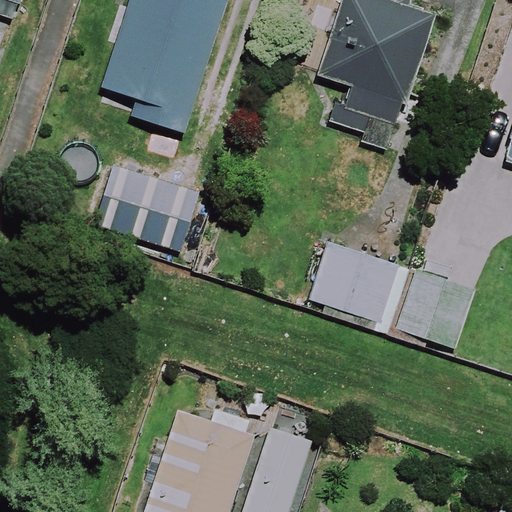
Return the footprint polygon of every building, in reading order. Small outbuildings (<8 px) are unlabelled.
[(22,0),(0,0),(0,18),(15,23),(22,0)] [(129,0),(125,13),(158,25),(145,62),(165,69),(171,52),(205,64),(226,0),(129,0)] [(430,21),(367,0),(343,0),(317,77),(349,87),(337,122),(390,140),(419,54),(430,21)] [(245,104),(201,91),(187,138),(230,151),(245,104)] [(511,129),(502,157),(511,160),(511,129)] [(455,301),(328,248),(307,299),(389,334),(392,327),(436,345),(455,301)] [(229,511),(254,435),(178,410),(144,511),(229,511)] [(289,511),(313,443),(271,428),(242,511),(289,511)] [(511,511),(511,504),(502,502),(499,511),(511,511)]
